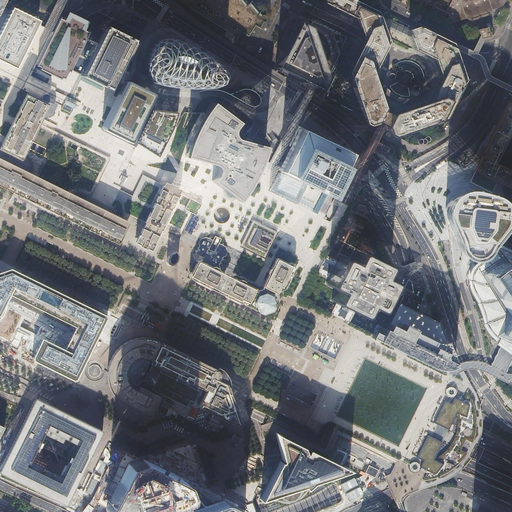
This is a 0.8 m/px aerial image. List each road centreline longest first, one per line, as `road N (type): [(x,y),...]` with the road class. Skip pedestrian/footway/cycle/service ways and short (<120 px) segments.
road 1 (secondary): [(299,511),(376,474),(416,415),(435,310),(443,183),(495,99)]
road 2 (primary): [(294,511),(376,456),(400,411),(409,370),(411,269),(364,178),(361,148)]
road 3 (motorway): [(74,275),(382,425)]
road 4 (residential): [(294,310),(0,166)]
road 5 (unclassified): [(235,56),(144,5),(92,6),(57,28),(0,143)]
road 6 (motorway): [(353,374),(62,237)]
road 7 (residential): [(0,273),(245,395)]
road 8 (primary): [(511,421),(462,351),(429,249),(395,195)]
road 9 (residential): [(511,430),(463,392),(294,310)]
road 10 (residential): [(245,395),(417,480)]
road 11 (secondary): [(500,50),(457,137),(384,179)]
road 12 (motorway): [(511,453),(353,374)]
road 13 (motorway): [(511,436),(414,388),(353,374)]
road 14 (primary): [(361,148),(305,98),(235,56)]
road 15 (motorway): [(382,425),(511,507)]
road 16 (motorway): [(382,425),(511,482)]
road 17 (secondary): [(395,195),(463,141),(495,99)]
road 18 (residential): [(376,0),(479,50),(500,50)]
